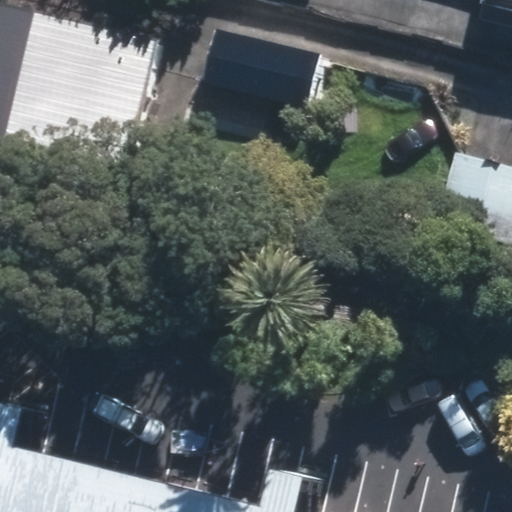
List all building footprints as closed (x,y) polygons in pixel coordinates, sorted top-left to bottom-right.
[(179,34),(30,0),(0,0),(0,133),(148,168),(179,34)] [(511,0),(498,0),(494,20),(511,24),(511,0)] [(306,43),(230,24),(216,82),(291,101),(306,43)] [(511,160),(470,150),(451,225),(511,239),(511,160)] [(0,511),(369,511),(0,424),(0,511)]
